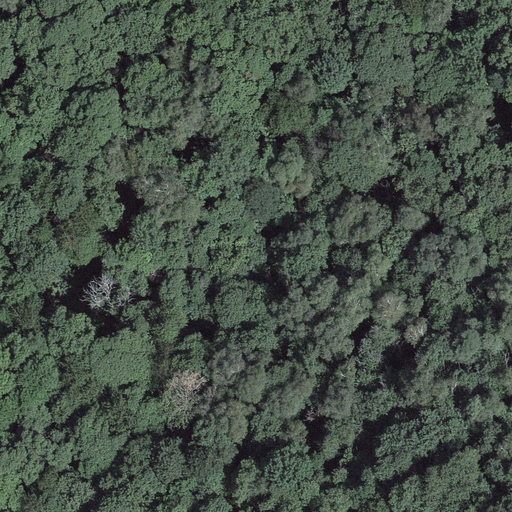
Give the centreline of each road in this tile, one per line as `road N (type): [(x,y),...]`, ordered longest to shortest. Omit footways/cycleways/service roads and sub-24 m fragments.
road 1 (unclassified): [(0,360),(339,0)]
road 2 (track): [(0,502),(156,500)]
